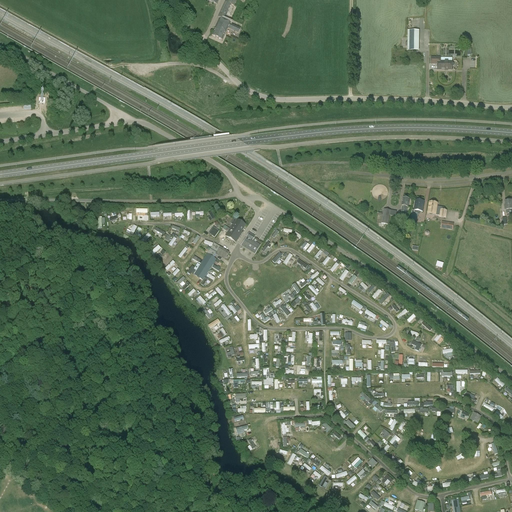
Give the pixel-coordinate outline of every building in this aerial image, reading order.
[(226,0),(218,18),(219,19),(212,36),(222,41),(227,29),(251,39),(253,34),(230,23),(223,20),(230,4),(234,6),(236,0),(226,0)] [(419,51),(419,31),(408,31),(407,40),(406,40),(406,43),(407,43),(407,51),(419,51)] [(452,71),(452,67),(453,67),(454,66),(454,64),(453,63),(452,63),(452,62),(440,62),(440,58),(431,58),(431,65),(437,65),(437,70),(452,71)] [(402,207),(401,212),(401,216),(406,216),(407,207),(408,208),(410,200),(403,198),(401,206),(402,207)] [(424,202),(415,200),(413,211),(412,211),(411,220),(417,221),(418,215),(420,215),(420,212),(423,212),(424,202)] [(429,203),(428,214),(436,215),(435,216),(439,216),(439,218),(446,219),(447,211),(444,210),(445,208),(437,207),(437,204),(429,203)] [(378,214),(376,223),(381,224),(388,225),(390,215),(393,216),(394,211),(391,211),(384,210),(384,211),(383,210),(383,213),(382,213),(382,214),(378,213),(378,214)] [(235,243),(242,233),(241,232),(245,225),(237,220),(236,221),(234,219),(230,224),(233,226),(233,227),(232,226),(230,229),(228,228),(225,226),(223,228),(228,232),(225,236),(235,243)] [(454,224),(442,222),(441,229),(453,230),(454,224)] [(213,227),(209,234),(214,238),(219,231),(213,227)] [(143,244),(151,236),(148,233),(140,241),(143,244)] [(175,242),(176,239),(173,237),(168,245),(171,247),(173,244),(175,246),(177,243),(175,242)] [(242,245),(255,253),(259,246),(246,238),(242,245)] [(268,242),(261,250),(263,252),(271,244),(268,242)] [(305,242),(301,247),(306,250),(310,245),(305,242)] [(203,281),(205,278),(205,279),(201,285),(203,286),(205,285),(206,285),(207,284),(206,283),(208,279),(205,277),(209,272),(209,271),(210,270),(216,260),(214,258),(216,255),(224,260),(228,254),(229,255),(230,254),(229,253),(220,247),(214,244),(207,254),(202,262),(200,261),(201,261),(194,256),(192,260),(194,261),(194,262),(196,263),(196,262),(199,264),(199,263),(201,264),(200,266),(200,265),(199,267),(197,265),(195,268),(192,266),(190,269),(189,269),(188,270),(189,270),(187,273),(187,274),(189,276),(191,273),(203,281)] [(151,252),(154,255),(161,249),(158,245),(151,252)] [(187,255),(184,253),(190,247),(187,245),(178,256),(183,260),(187,255)] [(279,253),(272,261),(274,264),(282,255),(279,253)] [(289,253),(283,263),(286,265),(292,255),(289,253)] [(163,264),(167,258),(163,255),(159,261),(163,264)] [(327,256),(322,264),(325,266),(330,259),(327,256)] [(168,271),(175,262),(172,260),(165,269),(168,271)] [(333,272),(339,265),(336,263),(330,270),(333,272)] [(339,279),(343,281),(349,272),(346,270),(339,279)] [(348,282),(352,285),(357,277),(354,275),(348,282)] [(183,282),(185,279),(183,276),(177,283),(182,287),(185,283),(183,282)] [(318,278),(316,280),(322,286),(325,284),(318,278)] [(184,291),(190,285),(188,283),(182,289),(184,291)] [(363,293),(368,288),(363,283),(358,288),(363,293)] [(308,287),(316,295),(318,292),(311,285),(308,287)] [(373,285),(367,291),(369,293),(375,287),(373,285)] [(218,287),(215,289),(222,297),(224,295),(222,292),(218,287)] [(379,289),(372,297),(375,299),(382,292),(379,289)] [(209,299),(217,294),(214,291),(207,296),(209,299)] [(287,298),(289,297),(286,291),(281,294),(283,298),(286,303),(289,301),(287,298)] [(305,292),(303,295),(309,301),(311,299),(305,292)] [(385,306),(388,302),(386,300),(388,298),(385,295),(380,301),(385,306)] [(216,296),(211,300),(216,305),(220,301),(216,296)] [(291,305),(293,308),(301,299),(299,296),(291,305)] [(280,299),(278,301),(276,298),(274,300),(275,303),(273,304),(275,307),(282,302),(280,299)] [(351,303),(360,310),(363,307),(354,300),(351,303)] [(320,308),(317,304),(314,306),(312,303),(309,305),(315,312),(320,308)] [(227,320),(233,315),(223,305),(218,310),(227,320)] [(241,309),(238,306),(235,308),(232,305),(229,307),(235,314),(241,309)] [(288,317),(291,314),(283,306),(280,308),(288,317)] [(209,319),(212,317),(206,310),(204,312),(209,319)] [(364,317),(373,322),(377,316),(368,310),(364,317)] [(397,316),(399,319),(407,313),(405,310),(397,316)] [(268,317),(265,318),(263,314),(260,315),(263,323),(270,320),(268,317)] [(218,319),(208,326),(210,329),(220,322),(218,319)] [(218,339),(224,336),(221,330),(214,334),(215,337),(217,336),(218,339)] [(407,330),(406,334),(417,338),(419,334),(407,330)] [(435,335),(433,341),(440,344),(442,338),(435,335)] [(416,346),(415,350),(420,351),(422,344),(412,341),(411,345),(416,346)] [(321,377),(317,377),(317,379),(312,380),(312,384),(319,383),(320,387),(322,387),(321,377)] [(498,378),(495,380),(502,388),(505,385),(498,378)] [(381,413),(384,410),(377,404),(362,392),(360,395),(363,396),(360,399),(367,404),(368,402),(374,406),(372,409),(376,412),(377,410),(381,413)] [(467,392),(464,398),(475,404),(477,400),(474,399),(475,397),(467,392)] [(273,407),(276,407),(276,411),(283,411),(283,408),(280,408),(280,402),(273,403),(273,407)] [(485,403),(483,407),(492,412),(494,409),(485,403)] [(437,416),(441,416),(441,409),(432,408),(432,412),(437,412),(437,416)] [(337,414),(343,420),(346,417),(340,411),(337,414)] [(470,419),(477,423),(480,417),(473,414),(470,419)] [(388,425),(390,426),(389,429),(393,431),(398,422),(391,419),(388,425)] [(345,423),(346,424),(352,430),(356,427),(348,420),(345,423)] [(325,423),(320,428),(327,433),(331,429),(325,423)] [(235,429),(238,435),(244,433),(244,431),(248,429),(247,425),(235,429)] [(380,435),(385,440),(390,435),(384,429),(380,435)] [(364,439),(367,436),(360,430),(357,433),(364,439)] [(332,434),(339,440),(341,437),(335,432),(332,434)] [(396,440),(398,442),(401,440),(396,435),(390,442),(392,444),(396,440)] [(494,443),(490,444),(494,455),(498,454),(494,443)] [(386,457),(388,454),(386,452),(390,446),(387,445),(381,453),(386,457)] [(301,450),(298,452),(306,458),(308,456),(301,450)] [(291,466),(296,455),(292,454),(287,464),(291,466)] [(313,458),(311,461),(309,459),(307,461),(315,469),(319,465),(313,458)] [(358,458),(355,461),(351,465),(355,469),(363,462),(358,458)] [(304,464),(300,470),(311,477),(315,471),(304,464)] [(329,476),(331,472),(321,467),(320,470),(329,476)] [(413,475),(409,468),(403,471),(407,478),(413,475)] [(382,481),(386,486),(393,481),(388,475),(382,481)] [(354,476),(346,482),(348,485),(357,479),(354,476)] [(417,480),(416,482),(414,481),(412,484),(419,488),(422,482),(417,480)] [(373,491),(371,494),(378,501),(381,498),(373,491)] [(462,501),(466,500),(467,505),(471,504),(468,496),(461,499),(462,501)] [(452,500),(452,511),(460,511),(459,500),(452,500)] [(369,504),(377,510),(379,507),(371,501),(369,504)] [(415,510),(422,511),(425,503),(418,501),(415,510)]
